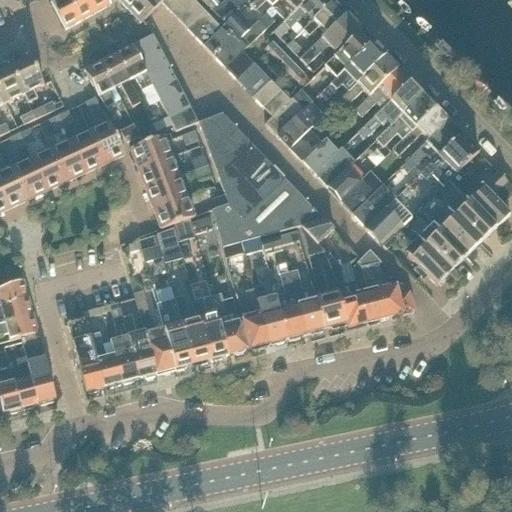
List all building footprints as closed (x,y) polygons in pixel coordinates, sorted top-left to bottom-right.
[(80,24),(67,0),(55,0),(56,1),(51,4),(66,31),(80,24)] [(95,16),(86,0),(67,0),(80,24),(95,16)] [(109,8),(105,0),(86,0),(95,16),(109,8)] [(115,0),(128,12),(140,0),(115,0)] [(162,5),(166,0),(140,0),(128,12),(140,25),(162,5)] [(178,22),(195,6),(196,5),(190,0),(166,0),(162,5),(178,22)] [(201,0),(212,12),(219,5),(214,0),(201,0)] [(272,10),(281,0),(251,0),(247,5),(254,13),(265,3),(272,10)] [(284,24),(309,0),(281,0),(272,10),(271,10),(284,24)] [(313,23),(333,3),(329,0),(309,0),(284,24),(273,35),(279,41),(306,16),(313,23)] [(326,37),(346,17),(333,3),(313,23),(303,33),(309,39),(319,30),(326,37)] [(223,20),(230,14),(221,5),(215,11),(223,20)] [(186,31),(204,14),(195,6),(178,22),(186,31)] [(212,23),(204,14),(186,31),(194,40),(195,39),(212,23)] [(250,32),(235,16),(220,30),(202,47),(225,70),(242,53),(242,54),(274,23),(267,16),(250,32)] [(339,51),(360,31),(346,17),(326,37),(299,62),(306,69),(311,64),(315,60),(332,44),(339,51)] [(212,22),(212,23),(195,39),(202,47),(220,30),(212,22)] [(336,81),(373,45),(362,33),(324,69),(336,81)] [(170,122),(191,111),(153,37),(131,49),(145,75),(158,101),(168,119),(170,122)] [(292,43),(287,48),(296,58),(302,53),(292,43)] [(298,86),(305,80),(271,45),(265,51),(298,86)] [(342,88),(349,95),(386,58),(373,45),(336,81),(325,92),(331,99),(342,88)] [(144,73),(131,49),(131,48),(115,56),(126,78),(129,83),(130,83),(135,80),(149,107),(159,102),(158,101),(145,75),(144,73)] [(230,76),(248,59),(242,54),(242,53),(225,70),(230,76)] [(34,92),(44,88),(29,56),(9,65),(24,97),(28,105),(37,101),(34,92)] [(129,83),(126,78),(115,56),(100,64),(114,91),(121,88),(132,109),(141,105),(130,83),(129,83)] [(370,99),(399,72),(390,63),(386,58),(349,95),(336,107),(343,113),(364,93),(370,99)] [(248,59),(230,76),(237,83),(254,66),(248,59)] [(108,94),(114,91),(100,64),(84,73),(106,111),(115,107),(108,94)] [(0,94),(5,106),(24,97),(9,65),(0,69),(0,94)] [(270,83),(254,66),(237,83),(253,100),(270,83)] [(362,120),(375,107),(381,113),(411,84),(399,72),(370,99),(356,113),(362,120)] [(280,93),(270,83),(253,100),(263,110),(280,93)] [(386,122),(392,129),(424,98),(411,84),(381,113),(359,135),(364,142),(386,122)] [(290,103),(280,93),(263,110),(272,120),(290,103)] [(397,136),(403,143),(436,111),(424,98),(392,129),(377,143),(378,144),(383,149),(397,136)] [(92,117),(101,112),(96,101),(86,105),(92,117)] [(277,138),(302,114),(291,102),(290,103),(272,120),(265,126),(277,138)] [(289,151),(309,132),(324,118),(311,105),(302,114),(277,138),(289,151)] [(36,122),(47,116),(44,108),(32,114),(36,122)] [(176,134),(199,125),(191,111),(170,122),(172,126),(176,134)] [(428,143),(448,124),(436,111),(403,143),(393,152),(398,157),(421,136),(428,143)] [(24,127),(36,122),(32,114),(21,119),(24,127)] [(59,118),(64,130),(73,125),(68,114),(59,118)] [(222,116),(199,125),(209,152),(234,129),(222,116)] [(55,134),(64,130),(59,118),(49,122),(55,134)] [(156,134),(172,126),(170,122),(168,119),(152,127),(156,134)] [(125,157),(112,129),(110,124),(90,134),(105,166),(125,157)] [(461,137),(448,124),(428,143),(411,160),(418,167),(426,159),(433,165),(461,137)] [(0,138),(9,134),(6,126),(0,128),(0,138)] [(134,129),(120,134),(126,146),(140,140),(134,129)] [(250,146),(234,129),(209,152),(218,175),(250,146)] [(20,136),(25,148),(34,143),(29,132),(20,136)] [(303,164),(322,145),(309,132),(289,151),(302,164),(303,164)] [(186,137),(182,138),(186,148),(198,143),(194,133),(186,137)] [(85,175),(105,166),(90,134),(70,143),(85,175)] [(16,152),(25,148),(20,136),(10,140),(16,152)] [(449,184),(461,173),(479,156),(461,137),(433,165),(420,177),(427,183),(432,178),(443,189),(449,184)] [(138,172),(172,159),(164,138),(130,151),(138,172)] [(315,177),(339,154),(326,141),(322,145),(303,164),(315,177)] [(66,185),(85,175),(70,143),(51,152),(66,185)] [(250,146),(218,175),(225,192),(227,191),(233,196),(267,163),(250,146)] [(327,191),(348,171),(355,164),(342,151),(339,154),(315,177),(327,191)] [(46,194),(66,185),(51,152),(31,161),(46,194)] [(196,172),(208,168),(204,158),(194,163),(192,163),(196,172)] [(146,192),(179,179),(172,159),(138,172),(146,192)] [(27,203),(46,194),(31,161),(12,170),(27,203)] [(227,191),(225,192),(226,196),(224,197),(228,207),(229,206),(243,221),(285,182),(267,163),(233,196),(227,191)] [(208,168),(196,172),(196,173),(200,182),(212,177),(208,168)] [(0,195),(7,212),(27,203),(12,170),(0,175),(0,195)] [(339,203),(360,183),(348,171),(327,191),(339,203)] [(511,190),(498,175),(480,193),(461,173),(449,184),(465,201),(495,232),(510,217),(498,205),(503,200),(505,203),(511,196),(511,190)] [(352,216),(383,188),(370,174),(360,183),(339,203),(352,216)] [(153,212),(187,199),(179,179),(146,192),(153,212)] [(324,223),(323,223),(285,182),(243,221),(229,206),(228,207),(216,211),(211,213),(222,252),(241,246),(260,241),(300,230),(324,223)] [(387,209),(396,200),(383,187),(383,188),(352,216),(365,230),(387,209)] [(216,211),(228,207),(224,197),(223,197),(212,201),(216,211)] [(161,232),(195,219),(187,199),(153,212),(161,232)] [(481,246),(495,232),(465,201),(451,215),(481,246)] [(379,245),(401,224),(387,209),(365,230),(379,245)] [(466,259),(481,246),(451,215),(436,228),(466,259)] [(195,237),(212,232),(209,221),(192,225),(195,237)] [(300,230),(323,252),(320,244),(333,232),(324,222),(323,223),(324,223),(300,230)] [(452,273),(466,259),(436,228),(422,242),(452,273)] [(180,243),(189,240),(185,229),(176,232),(180,243)] [(161,254),(180,249),(175,230),(157,236),(161,254)] [(300,230),(309,259),(324,255),(323,252),(300,230)] [(279,239),(281,248),(300,243),(298,234),(279,239)] [(139,240),(141,249),(155,245),(153,237),(139,240)] [(281,248),(279,239),(261,244),(263,253),(264,258),(282,253),(281,248)] [(397,253),(402,248),(393,239),(383,248),(387,252),(397,253)] [(263,253),(261,244),(260,241),(241,246),(244,256),(244,257),(263,253)] [(437,288),(452,273),(422,242),(421,243),(422,244),(407,258),(417,268),(414,271),(421,279),(425,276),(437,288)] [(224,261),(244,256),(241,246),(222,252),(224,261)] [(361,271),(370,268),(378,266),(381,265),(370,253),(356,265),(361,271)] [(335,264),(333,260),(327,262),(331,273),(333,278),(346,326),(347,331),(354,330),(357,331),(362,329),(364,327),(366,327),(358,297),(357,292),(354,283),(350,266),(349,266),(346,267),(343,268),(341,268),(339,263),(335,264)] [(396,287),(385,290),(378,266),(370,268),(384,322),(391,320),(391,322),(400,319),(400,318),(404,317),(397,291),(396,287)] [(378,323),(384,322),(370,268),(361,271),(368,294),(358,297),(366,327),(369,326),(369,328),(378,325),(378,323)] [(302,293),(299,281),(297,273),(288,275),(305,337),(311,336),(313,337),(319,336),(320,333),(324,332),(316,302),(312,290),(302,293)] [(346,326),(333,278),(331,273),(323,275),(329,299),(320,301),(328,331),(330,330),(332,332),(338,331),(339,328),(346,326)] [(298,341),(298,339),(305,337),(288,275),(280,277),(285,296),(275,299),(287,342),(289,341),(292,343),(298,341)] [(0,308),(28,301),(23,283),(0,292),(0,308)] [(414,314),(409,295),(403,289),(397,291),(404,317),(414,314)] [(265,301),(262,291),(254,293),(268,347),(274,345),(276,347),(282,345),(283,343),(287,342),(275,299),(265,301)] [(236,357),(242,356),(243,353),(246,352),(239,324),(230,292),(220,295),(220,297),(212,299),(227,357),(234,356),(236,357)] [(262,348),(268,347),(254,293),(245,295),(248,307),(246,307),(250,320),(242,322),(250,351),(253,351),(255,352),(261,351),(262,348)] [(163,330),(154,332),(144,294),(134,296),(146,340),(155,376),(163,374),(165,376),(171,374),(172,372),(174,372),(163,332),(163,330)] [(220,359),(227,357),(212,299),(202,301),(207,320),(199,322),(210,362),(211,362),(214,363),(219,362),(220,359)] [(0,327),(33,318),(28,301),(0,308),(0,327)] [(191,367),(178,319),(177,313),(174,303),(166,305),(172,330),(163,332),(174,372),(176,371),(178,372),(183,371),(184,369),(191,367)] [(137,342),(129,309),(120,311),(138,381),(146,379),(147,380),(152,379),(153,377),(155,376),(146,340),(137,342)] [(131,383),(138,381),(120,311),(111,314),(118,342),(110,344),(114,359),(121,385),(123,385),(125,386),(130,385),(131,383)] [(189,323),(188,316),(186,311),(177,313),(178,319),(191,367),(199,365),(201,366),(206,365),(208,363),(210,362),(199,322),(199,320),(189,323)] [(38,336),(33,318),(0,327),(0,336),(3,336),(4,337),(8,336),(10,344),(38,336)] [(88,396),(99,393),(98,391),(104,390),(90,339),(85,321),(67,326),(72,344),(86,394),(88,394),(88,396)] [(114,359),(105,361),(99,337),(90,339),(104,390),(111,388),(113,390),(117,388),(118,386),(121,385),(114,359)] [(53,403),(55,402),(39,340),(21,345),(25,360),(37,407),(43,406),(43,408),(54,405),(53,403)] [(30,411),(30,409),(37,407),(25,360),(17,362),(19,371),(10,373),(13,384),(20,412),(23,411),(25,412),(30,411)] [(17,415),(17,412),(20,412),(13,384),(10,373),(0,375),(0,405),(3,416),(10,414),(12,416),(17,415)]
